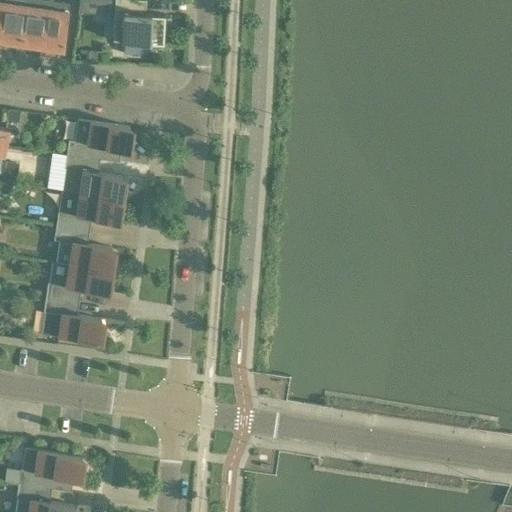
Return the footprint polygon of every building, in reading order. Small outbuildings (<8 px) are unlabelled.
[(2,0),(1,0),(0,13),(0,38),(18,41),(23,0),(22,0),(22,4),(3,1),(2,0)] [(45,0),(23,0),(18,41),(39,45),(45,0)] [(68,3),(47,0),(45,0),(39,45),(61,48),(68,3)] [(103,0),(83,0),(84,12),(104,12),(103,0)] [(139,13),(139,0),(114,0),(112,40),(123,40),(122,53),(141,54),(142,41),(161,42),(163,14),(139,13)] [(8,109),(6,120),(18,122),(19,111),(8,109)] [(66,154),(98,159),(100,145),(125,149),(128,126),(76,118),(73,140),(68,139),(66,154)] [(62,190),(78,192),(118,198),(121,175),(97,172),(98,159),(66,154),(63,168),(65,168),(62,190)] [(19,164),(0,160),(0,179),(17,182),(19,164)] [(57,211),(55,225),(88,230),(90,217),(114,220),(118,198),(78,192),(74,213),(57,211)] [(0,201),(0,213),(9,215),(10,207),(6,202),(0,201)] [(86,243),(88,230),(55,225),(53,239),(58,240),(55,261),(67,263),(107,269),(111,246),(86,243)] [(104,292),(107,269),(67,263),(55,261),(50,260),(45,296),(77,301),(79,288),(104,292)] [(77,301),(45,296),(40,333),(97,341),(100,318),(76,314),(77,301)] [(17,483),(50,488),(52,474),(77,478),(80,455),(24,447),(21,469),(19,468),(17,483)] [(28,499),(26,511),(71,511),(73,504),(48,501),(50,488),(17,483),(15,497),(28,499)]
